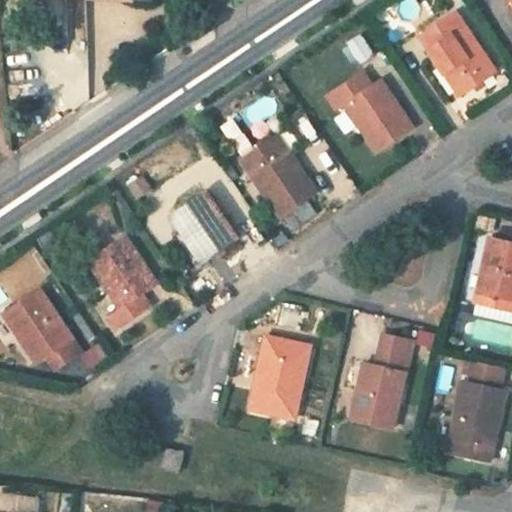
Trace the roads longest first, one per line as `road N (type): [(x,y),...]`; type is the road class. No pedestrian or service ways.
road 1 (residential): [(511,116),(224,309),(179,370)]
road 2 (secondary): [(0,227),(340,0)]
road 3 (secondary): [(286,0),(0,195)]
